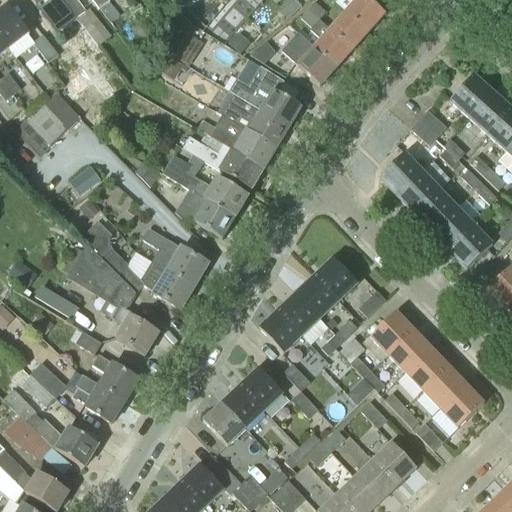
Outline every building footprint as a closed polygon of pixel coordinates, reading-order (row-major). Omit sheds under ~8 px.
[(46,2),(66,28),(75,21),(59,0),(29,0),(37,10),(46,2)] [(73,0),(59,0),(75,21),(97,50),(110,39),(89,11),(84,15),(73,0)] [(131,0),(90,0),(110,26),(119,19),(108,4),(109,4),(106,0),(129,0),(130,1),(131,0)] [(301,10),(291,0),(289,0),(275,13),(285,24),(301,10)] [(371,0),(357,0),(353,5),(350,2),(347,0),(330,0),(345,14),(368,34),(385,16),(371,4),(373,2),(371,0)] [(315,5),(307,13),(319,23),(326,15),(315,5)] [(6,7),(0,12),(0,40),(9,53),(30,37),(6,7)] [(329,31),(319,23),(307,13),(299,21),(311,32),(309,33),(319,42),(312,50),(336,71),(352,52),(329,31)] [(345,14),(329,31),(352,52),(368,34),(345,14)] [(184,35),(175,49),(170,58),(189,69),(203,46),(184,35)] [(228,47),(241,58),(250,47),(237,36),(228,47)] [(32,46),(34,49),(47,67),(57,59),(42,39),(32,46)] [(0,60),(9,53),(0,40),(0,60)] [(267,44),(261,49),(249,58),(275,76),(284,64),(270,52),(273,50),(267,44)] [(336,71),(312,50),(305,58),(293,47),(284,57),(320,89),(336,71)] [(183,68),(168,59),(159,74),(174,83),(183,68)] [(247,63),(233,86),(228,94),(233,98),(289,131),(301,110),(277,95),(283,85),(247,63)] [(0,82),(0,83),(12,99),(20,93),(8,77),(0,82)] [(467,121),(492,94),(472,77),(448,103),(467,121)] [(0,83),(0,100),(4,105),(12,99),(0,83)] [(492,94),(467,121),(487,138),(511,111),(492,94)] [(81,121),(56,97),(56,96),(25,124),(50,150),(81,121)] [(289,131),(233,98),(221,118),(235,126),(247,133),(277,151),(277,150),(281,149),(285,143),(284,140),(289,131)] [(511,112),(511,111),(487,138),(505,155),(511,147),(511,112)] [(427,113),(419,123),(438,140),(446,131),(427,113)] [(196,132),(264,172),(277,151),(247,133),(235,126),(221,118),(214,130),(202,123),(196,132)] [(410,132),(429,150),(438,140),(419,123),(410,132)] [(264,172),(196,132),(210,141),(205,149),(197,144),(197,145),(189,140),(178,134),(172,145),(177,148),(182,151),(193,157),(207,166),(251,194),(264,172)] [(458,164),(461,160),(464,157),(450,143),(442,151),(445,153),(458,164)] [(173,156),(177,148),(172,145),(168,153),(173,156)] [(511,147),(505,155),(506,156),(498,165),(511,177),(511,147)] [(248,199),(217,180),(211,191),(197,183),(207,166),(193,157),(182,151),(179,156),(190,162),(176,185),(188,193),(234,221),(241,211),(244,210),(247,205),(246,202),(248,199)] [(452,173),(460,166),(458,164),(445,153),(438,159),(452,173)] [(395,199),(422,174),(404,155),(378,180),(395,199)] [(476,159),(468,167),(482,181),(490,173),(476,159)] [(135,175),(150,190),(159,177),(142,165),(135,175)] [(441,187),(448,180),(433,165),(426,172),(441,187)] [(91,171),(69,185),(79,200),(101,185),(91,171)] [(481,187),(467,173),(460,180),(474,194),(481,187)] [(482,181),(497,195),(505,187),(490,173),(482,181)] [(413,217),(439,192),(422,174),(395,199),(413,217)] [(489,209),(496,202),(481,187),(474,194),(489,209)] [(430,236),(457,211),(439,192),(413,217),(430,236)] [(511,195),(508,192),(503,199),(511,207),(511,195)] [(193,196),(188,193),(175,216),(186,228),(189,222),(222,242),(228,232),(231,231),(235,226),(233,223),(234,221),(193,196)] [(89,220),(97,213),(90,204),(81,211),(89,220)] [(474,229),(457,211),(430,236),(448,254),(474,229)] [(511,220),(496,238),(505,247),(511,239),(511,220)] [(106,244),(109,241),(95,227),(80,243),(85,248),(100,263),(110,254),(107,251),(106,244)] [(474,229),(448,254),(466,273),(492,248),(474,229)] [(152,264),(194,290),(208,267),(149,232),(142,243),(158,253),(152,264)] [(130,317),(125,314),(135,297),(117,279),(100,263),(85,248),(65,282),(117,313),(111,322),(123,329),(115,342),(143,360),(158,336),(141,326),(144,323),(131,315),(130,317)] [(313,278),(339,304),(357,287),(332,260),(313,278)] [(17,263),(7,276),(27,291),(36,278),(17,263)] [(140,284),(126,270),(117,279),(135,297),(143,288),(154,296),(153,297),(180,313),(194,290),(152,264),(140,284)] [(503,311),(511,302),(511,267),(485,293),(503,311)] [(320,322),(339,304),(313,278),(295,296),(320,322)] [(43,289),(35,301),(70,324),(78,312),(43,289)] [(357,312),(367,322),(385,304),(376,294),(357,312)] [(295,296),(277,313),(302,339),(320,322),(295,296)] [(511,302),(503,311),(511,321),(511,302)] [(3,309),(0,311),(0,333),(1,334),(14,320),(3,309)] [(302,339),(277,313),(258,331),(283,358),(302,339)] [(362,346),(379,365),(413,333),(395,314),(369,339),(369,340),(362,346)] [(54,328),(42,318),(34,326),(46,337),(54,328)] [(342,346),(356,332),(349,324),(335,338),(342,346)] [(404,376),(430,351),(413,333),(379,365),(380,366),(387,359),(404,376)] [(75,347),(94,359),(101,347),(82,335),(75,347)] [(320,352),(327,360),(342,346),(335,338),(320,352)] [(354,343),(339,357),(363,381),(370,374),(357,360),(364,354),(354,343)] [(430,351),(404,376),(422,395),(448,370),(430,351)] [(97,388),(124,405),(138,382),(111,366),(111,367),(97,358),(91,369),(105,377),(97,388)] [(56,402),(66,390),(40,366),(39,367),(31,360),(21,370),(30,378),(55,401),(56,402)] [(300,395),(309,386),(291,367),(282,376),(300,395)] [(448,370),(422,395),(440,413),(466,388),(448,370)] [(239,388),(265,415),(283,398),(258,371),(239,388)] [(363,381),(373,392),(377,396),(384,389),(370,374),(363,381)] [(20,389),(45,411),(55,401),(30,378),(20,389)] [(75,390),(77,392),(71,401),(85,408),(84,410),(111,426),(124,405),(97,388),(82,379),(75,390)] [(220,406),(246,433),(265,415),(239,388),(220,406)] [(466,388),(440,413),(457,432),(483,407),(466,388)] [(41,424),(34,416),(35,415),(13,393),(3,402),(19,418),(55,454),(83,471),(98,448),(68,428),(61,440),(43,421),(41,424)] [(300,395),(297,398),(291,404),(308,422),(317,414),(300,395)] [(391,397),(384,403),(398,418),(405,411),(391,397)] [(377,433),(386,424),(369,405),(359,414),(377,433)] [(246,433),(220,406),(202,424),(228,451),(246,433)] [(398,418),(412,432),(419,426),(405,411),(398,418)] [(52,451),(55,454),(19,418),(3,436),(17,450),(39,464),(52,451)] [(425,427),(415,436),(434,455),(443,446),(425,427)] [(345,442),(338,435),(323,449),(330,456),(345,442)] [(320,445),(319,444),(312,437),(298,451),(305,459),(320,445)] [(390,444),(371,462),(397,489),(416,471),(390,444)] [(323,449),(309,463),(316,470),(330,456),(323,449)] [(284,465),(291,473),(305,459),(298,451),(284,465)] [(277,464),(282,459),(277,453),(272,458),(277,464)] [(31,484),(2,455),(0,457),(0,471),(24,495),(47,511),(56,511),(68,495),(36,474),(31,484)] [(371,462),(353,479),(379,506),(397,489),(371,462)] [(199,466),(180,484),(206,511),(225,493),(199,466)] [(15,508),(24,495),(0,471),(0,497),(9,504),(15,508)] [(249,479),(240,487),(258,506),(267,497),(249,479)] [(372,511),(379,506),(353,479),(335,497),(349,511),(372,511)] [(269,498),(276,491),(269,483),(266,483),(260,488),(269,498)] [(170,511),(205,511),(206,511),(180,484),(162,502),(170,511)] [(278,493),(296,511),(305,503),(287,484),(278,493)] [(492,504),(499,511),(511,511),(511,485),(492,504)] [(230,497),(244,511),(250,511),(258,506),(240,487),(230,497)] [(268,502),(277,511),(294,511),(296,511),(278,493),(268,502)] [(349,511),(335,497),(318,511),(349,511)] [(170,511),(162,502),(151,511),(170,511)]
